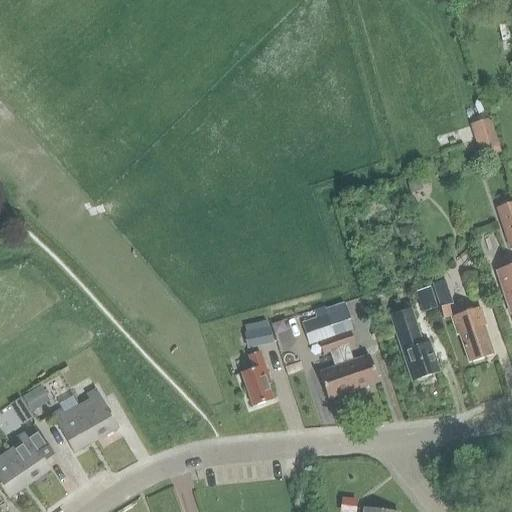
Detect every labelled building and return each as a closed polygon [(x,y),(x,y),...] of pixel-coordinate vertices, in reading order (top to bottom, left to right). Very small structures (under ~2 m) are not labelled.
[(500,152),(489,118),(469,125),(480,159),(500,152)] [(418,178),(406,182),(410,194),(421,191),(418,178)] [(511,247),(511,201),(494,208),(508,249),(511,247)] [(511,316),(511,266),(497,272),(506,300),(511,315),(511,316)] [(478,272),(466,276),(474,297),(485,293),(478,272)] [(448,282),(416,290),(423,314),(455,305),(448,282)] [(413,382),(437,374),(432,358),(434,357),(429,342),(422,344),(410,309),(408,302),(400,304),(403,311),(389,316),(401,352),(402,351),(413,382)] [(468,363),(492,355),(483,327),(485,326),(479,308),(450,317),(456,335),(458,335),(468,363)] [(346,309),(326,316),(333,336),(353,330),(346,309)] [(303,329),(301,330),(307,346),(333,336),(326,316),(302,325),(303,329)] [(262,329),(261,329),(243,333),(246,350),(266,346),(262,329)] [(354,344),(349,332),(334,337),(352,391),(377,382),(368,356),(352,361),(347,346),(354,344)] [(327,400),(352,391),(334,337),(318,342),(322,354),(329,352),(335,367),(318,373),(327,400)] [(252,406),(272,400),(267,385),(270,384),(259,352),(248,356),(252,369),(240,373),(252,406)] [(49,401),(40,386),(21,397),(30,412),(49,401)] [(99,439),(118,428),(95,390),(86,395),(88,400),(79,406),(99,439)] [(20,399),(10,404),(22,425),(32,419),(20,399)] [(73,454),(99,439),(79,406),(63,415),(60,410),(51,415),(73,454)] [(19,444),(10,450),(32,482),(50,470),(36,450),(45,444),(33,427),(15,439),(19,444)] [(0,488),(7,499),(32,482),(10,450),(0,456),(0,488)] [(358,511),(359,499),(342,499),(342,511),(358,511)]
